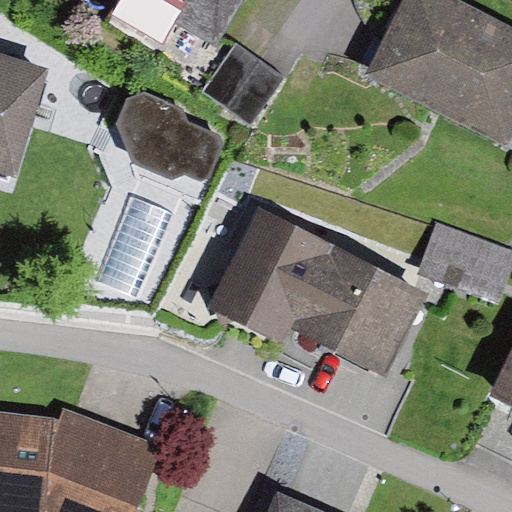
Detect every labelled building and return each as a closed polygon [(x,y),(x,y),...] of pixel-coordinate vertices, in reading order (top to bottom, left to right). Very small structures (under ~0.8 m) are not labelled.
[(121,0),(112,18),(165,49),(175,31),(216,55),(247,0),(121,0)] [(511,31),(447,0),(406,0),(367,81),(505,148),(511,133),(511,31)] [(236,46),(202,96),(251,129),(285,79),(236,46)] [(0,56),(0,180),(15,185),(48,70),(0,56)] [(145,95),(128,102),(115,128),(132,166),(172,183),(186,179),(203,186),(211,181),(225,148),(220,139),(188,128),(184,113),(145,95)] [(427,299),(259,211),(204,315),(281,355),(293,333),(385,381),(427,299)] [(511,254),(437,228),(419,279),(500,307),(511,273),(511,254)] [(511,361),(492,404),(511,413),(511,361)] [(61,424),(0,415),(0,511),(139,511),(164,449),(67,412),(61,424)] [(311,511),(277,497),(270,511),(311,511)]
